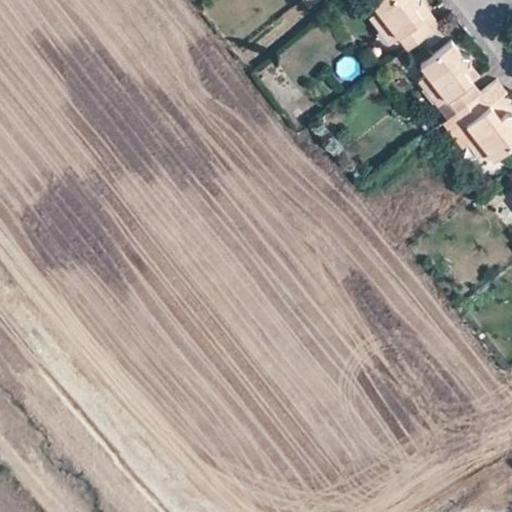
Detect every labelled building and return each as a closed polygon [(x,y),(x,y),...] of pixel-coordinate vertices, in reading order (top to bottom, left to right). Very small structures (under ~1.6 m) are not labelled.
[(405,46),(437,21),(420,0),(368,0),(375,9),(367,15),(378,29),(394,17),(402,28),(395,34),(405,46)] [(394,17),(378,29),(386,41),(395,34),(402,28),(394,17)] [(454,109),(478,89),(470,79),(461,67),(468,61),(468,53),(459,51),(449,38),(418,62),(426,73),(417,80),(427,93),(443,81),(452,93),(445,98),(454,109)] [(461,67),(470,79),(477,73),(468,61),(461,67)] [(494,77),(478,89),(489,102),(495,97),(504,90),(494,77)] [(443,81),(427,93),(436,105),(445,98),(452,93),(443,81)] [(478,89),(454,109),(464,122),(470,117),(479,129),(464,141),(476,155),(484,148),(491,157),(511,140),(511,118),(511,114),(511,111),(505,110),(499,115),(489,102),(478,89)] [(489,102),(499,115),(505,110),(495,97),(489,102)] [(464,141),(479,129),(470,117),(464,122),(455,129),(464,141)]
